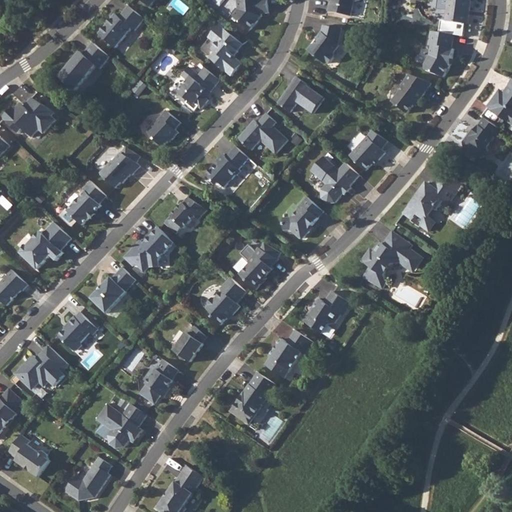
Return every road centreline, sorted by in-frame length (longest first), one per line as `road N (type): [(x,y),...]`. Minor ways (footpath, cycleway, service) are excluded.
road 1 (residential): [(118,511),(259,323),(373,216),(427,151),(485,67),(501,0)]
road 2 (residential): [(300,0),(265,80),(0,361)]
road 3 (residential): [(0,85),(40,59),(100,0)]
